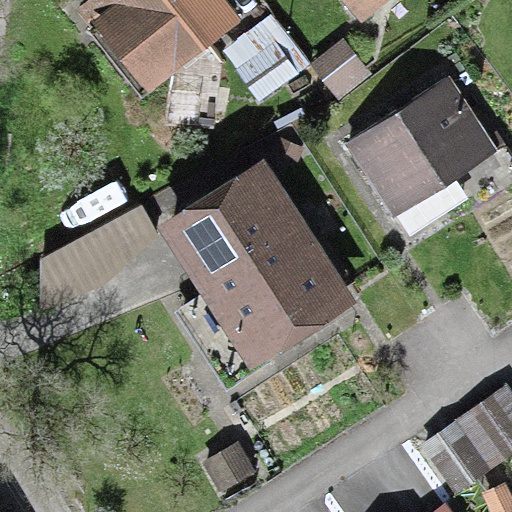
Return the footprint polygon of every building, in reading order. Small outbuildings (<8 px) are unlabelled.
[(242,11),(232,0),(80,0),(77,3),(95,25),(90,29),(141,92),(242,11)] [(347,0),(363,17),(381,0),(347,0)] [(226,49),(259,97),(309,62),(275,14),(226,49)] [(345,35),(311,62),(341,98),(374,72),(345,35)] [(411,232),(469,195),(455,173),(498,146),(451,73),(345,139),(393,215),(398,212),(411,232)] [(168,118),(199,120),(201,91),(171,89),(168,118)] [(273,148),(299,158),(304,146),(278,136),(273,148)] [(265,149),(157,218),(202,288),(175,305),(226,386),(272,356),(268,350),(357,294),(265,149)] [(41,306),(105,283),(154,236),(147,197),(42,254),(41,306)] [(511,384),(509,380),(421,440),(455,489),(511,450),(511,384)] [(202,459),(219,488),(256,467),(239,437),(202,459)] [(511,490),(507,478),(482,488),(492,511),(500,511),(511,507),(511,490)] [(423,511),(457,511),(446,496),(423,511)]
